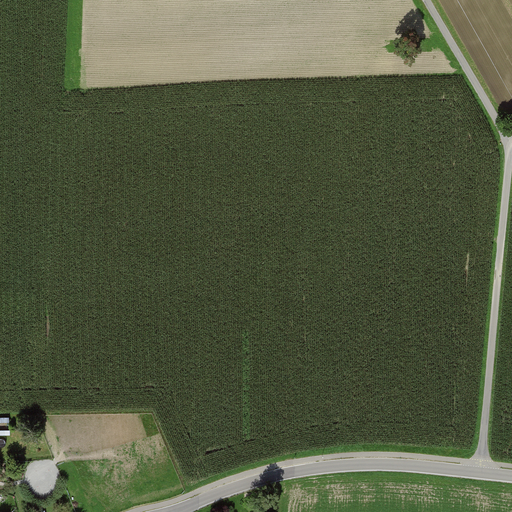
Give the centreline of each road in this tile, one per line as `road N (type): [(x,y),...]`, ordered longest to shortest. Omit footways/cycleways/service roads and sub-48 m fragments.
road 1 (track): [(427,0),(510,143),(480,472)]
road 2 (unclassified): [(173,511),(225,490),(328,466),(511,476)]
